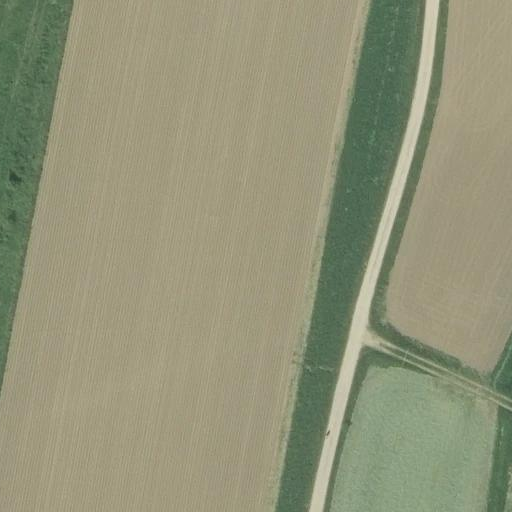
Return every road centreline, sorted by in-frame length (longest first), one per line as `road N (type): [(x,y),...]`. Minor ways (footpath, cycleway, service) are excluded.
road 1 (track): [(314,511),(426,81),(433,0)]
road 2 (track): [(356,336),(511,407)]
